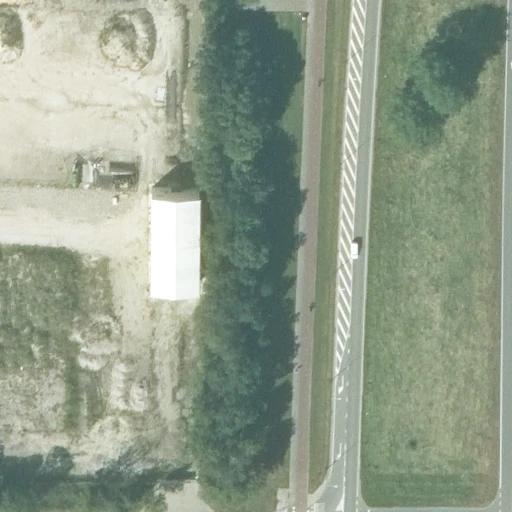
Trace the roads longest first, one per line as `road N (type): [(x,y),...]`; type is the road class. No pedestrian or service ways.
road 1 (tertiary): [(368,0),(349,327),(348,511)]
road 2 (tertiary): [(505,511),(511,79)]
